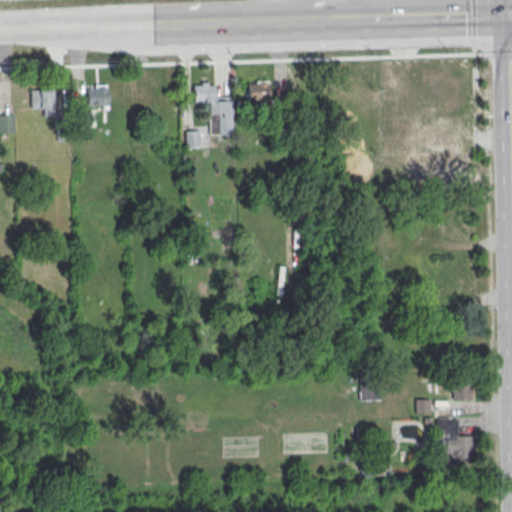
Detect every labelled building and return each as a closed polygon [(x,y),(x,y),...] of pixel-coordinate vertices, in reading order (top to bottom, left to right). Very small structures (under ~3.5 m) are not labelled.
[(267,80),(268,101),(246,102),(246,85),(254,84),(254,81),(267,80)] [(107,83),(108,104),(86,105),(85,87),(94,87),(94,83),(107,83)] [(214,85),(214,103),(231,102),(232,136),(207,136),(206,104),(192,105),(192,87),(201,86),(201,83),(206,83),(206,85),(214,85)] [(29,88),(29,107),(52,106),(52,88),(29,88)] [(443,125),(443,97),(381,97),(381,125),(443,125)] [(89,127),(89,112),(76,112),(76,127),(89,127)] [(0,113),(13,113),(13,128),(0,128),(0,113)] [(185,130),(185,148),(199,148),(199,130),(185,130)] [(467,292),(467,270),(436,270),(436,292),(467,292)] [(470,399),(470,380),(451,380),(451,399),(470,399)] [(429,399),(414,399),(414,412),(429,412),(429,399)] [(471,435),(456,435),(456,418),(435,419),(436,446),(443,446),(444,457),(471,457),(471,435)]
